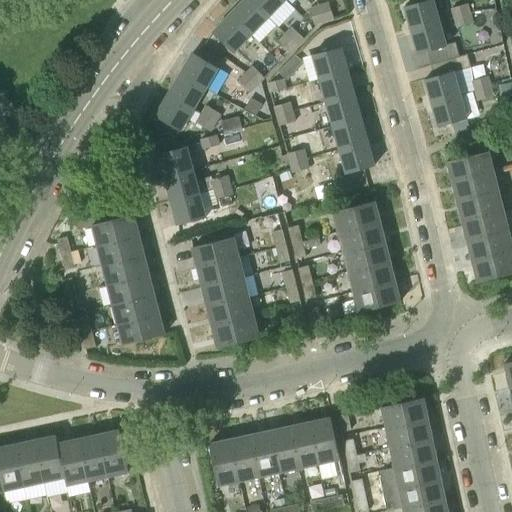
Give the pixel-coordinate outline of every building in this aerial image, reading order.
[(268,17),(250,0),(243,0),(230,13),(251,34),(268,17)] [(285,0),(250,0),(268,17),(285,0)] [(427,0),(405,6),(411,31),(440,23),(433,0),(427,0)] [(329,3),(319,6),(323,22),(334,19),(329,3)] [(454,18),(472,14),(468,3),(451,8),(454,18)] [(323,22),(319,6),(308,9),(313,25),(323,22)] [(251,34),(230,13),(213,31),(234,52),(251,34)] [(474,22),(472,14),(454,18),(457,27),(474,22)] [(440,23),(411,31),(418,55),(446,47),(440,23)] [(293,26),(285,33),(298,46),(305,39),(293,26)] [(298,46),(285,33),(278,40),(291,53),(298,46)] [(312,56),(319,80),(348,72),(342,47),(312,56)] [(283,56),(279,52),(274,56),(279,61),(283,56)] [(193,53),(180,74),(205,89),(217,67),(193,53)] [(295,54),(278,71),(287,80),(304,63),(295,54)] [(221,65),(210,85),(221,91),(232,72),(221,65)] [(253,65),(246,72),(259,85),(266,77),(253,65)] [(432,103),(460,95),(453,71),(425,79),(432,103)] [(259,85),(246,72),(239,79),(251,92),(259,85)] [(348,72),(319,80),(326,103),(355,95),(348,72)] [(205,89),(180,74),(168,95),(193,109),(205,89)] [(475,91),(491,87),(488,77),(472,81),(475,91)] [(269,91),(287,87),(285,78),(267,83),(269,91)] [(499,86),(502,99),(511,96),(511,83),(511,84),(499,86)] [(491,87),(475,91),(477,101),(493,96),(491,87)] [(193,109),(168,95),(156,116),(180,130),(193,109)] [(355,95),(326,103),(332,126),(361,118),(355,95)] [(460,95),(432,103),(439,127),(467,119),(460,95)] [(251,97),(244,108),(256,115),(263,104),(251,97)] [(274,106),(277,116),(294,111),(291,101),(274,106)] [(207,104),(201,112),(217,123),(223,114),(207,104)] [(294,111),(277,116),(280,125),(297,120),(294,111)] [(217,123),(201,112),(196,121),(212,131),(217,123)] [(361,118),(332,126),(339,150),(368,141),(361,118)] [(203,149),(221,144),(218,134),(201,139),(203,149)] [(368,141),(339,150),(346,174),(375,166),(368,141)] [(159,154),(165,178),(193,171),(186,147),(159,154)] [(287,153),(289,163),(307,158),(305,149),(287,153)] [(452,182),(494,172),(488,151),(447,162),(452,182)] [(307,158),(289,163),(292,172),(310,167),(307,158)] [(193,171),(165,178),(172,202),(199,195),(215,191),(231,187),(229,176),(208,182),(207,179),(195,182),(193,171)] [(499,193),(494,172),(452,182),(458,203),(499,193)] [(231,187),(215,191),(217,199),(233,195),(231,187)] [(264,212),(284,208),(280,191),(261,196),(264,212)] [(499,193),(458,203),(462,222),(503,212),(499,193)] [(199,195),(172,202),(178,225),(205,218),(199,195)] [(283,198),(285,208),(292,206),(290,196),(283,198)] [(334,211),(339,232),(380,222),(375,201),(334,211)] [(99,246),(140,236),(134,214),(107,221),(103,206),(75,213),(79,229),(93,226),(99,246)] [(503,212),(462,222),(467,243),(509,233),(503,212)] [(380,222),(339,232),(344,252),(385,242),(380,222)] [(293,243),(304,240),(300,224),(290,227),(293,243)] [(277,247),(287,244),(283,228),(273,231),(277,247)] [(511,246),(509,233),(467,243),(472,262),(511,252),(511,246)] [(58,239),(62,254),(72,251),(68,236),(58,239)] [(104,266),(145,255),(140,236),(99,246),(104,266)] [(192,247),(198,268),(238,258),(233,237),(192,247)] [(304,240),(305,249),(321,245),(319,237),(304,240)] [(304,240),(293,243),(297,258),(307,255),(304,240)] [(385,242),(344,252),(349,272),(390,261),(385,242)] [(291,260),(287,244),(277,247),(280,262),(291,260)] [(72,251),(62,254),(66,270),(76,267),(72,251)] [(511,252),(472,262),(477,283),(511,274),(511,252)] [(109,285),(150,275),(145,255),(104,266),(109,285)] [(238,258),(198,268),(203,288),(243,278),(238,258)] [(390,261),(349,272),(354,292),(395,281),(390,261)] [(303,281),(313,279),(309,264),(299,267),(303,281)] [(287,286),(297,283),(293,268),(283,271),(287,286)] [(114,305),(155,294),(150,275),(109,285),(114,305)] [(63,280),(66,295),(76,292),(73,278),(63,280)] [(243,278),(203,288),(208,308),(248,297),(243,278)] [(317,296),(313,279),(303,281),(307,299),(317,296)] [(395,281),(354,292),(359,313),(400,302),(395,281)] [(297,283),(287,286),(291,302),(301,300),(297,283)] [(76,292),(66,295),(71,311),(81,308),(76,292)] [(119,324),(160,314),(155,294),(114,305),(119,324)] [(248,297),(208,308),(212,327),(253,317),(248,297)] [(313,324),(323,321),(319,305),(309,308),(313,324)] [(297,328),(307,325),(303,310),(293,312),(297,328)] [(160,314),(119,324),(124,345),(165,335),(160,314)] [(78,318),(82,334),(93,331),(89,316),(78,318)] [(253,317),(212,327),(218,348),(259,338),(253,317)] [(93,331),(82,334),(86,349),(96,346),(93,331)] [(386,428),(428,419),(424,398),(382,407),(386,428)] [(341,432),(351,430),(348,414),(338,416),(341,432)] [(330,418),(309,422),(318,464),(339,459),(330,418)] [(391,448),(432,439),(428,419),(386,428),(391,448)] [(318,464),(309,422),(289,427),(298,468),(318,464)] [(298,468),(289,427),(269,431),(278,472),(298,468)] [(100,435),(109,476),(129,471),(120,430),(100,435)] [(278,472),(269,431),(249,435),(258,476),(278,472)] [(109,476),(100,435),(79,439),(88,480),(109,476)] [(258,476),(249,435),(230,439),(239,481),(258,476)] [(65,476),(58,444),(57,436),(36,441),(45,480),(65,476)] [(88,480),(79,439),(58,444),(65,476),(67,485),(88,480)] [(239,481),(230,439),(209,444),(217,485),(239,481)] [(437,459),(432,439),(391,448),(395,468),(437,459)] [(343,442),(346,457),(356,455),(353,440),(343,442)] [(45,480),(36,441),(16,445),(24,484),(45,480)] [(24,484),(16,445),(0,448),(0,470),(4,489),(24,484)] [(356,455),(346,457),(350,473),(360,471),(356,455)] [(437,459),(395,468),(379,471),(384,491),(441,479),(437,459)] [(351,481),(355,497),(365,495),(362,479),(351,481)] [(388,511),(403,508),(445,499),(441,479),(384,491),(388,511)] [(328,498),(335,496),(333,487),(326,488),(328,498)] [(326,498),(328,509),(344,505),(341,495),(335,496),(328,498),(326,498)] [(365,495),(355,497),(357,511),(361,511),(369,511),(365,495)] [(275,509),(285,507),(283,498),(273,500),(275,509)] [(328,509),(326,498),(310,501),(313,511),(328,509)] [(404,511),(448,511),(445,499),(403,508),(404,511)] [(286,507),(287,511),(303,511),(302,503),(286,507)]
